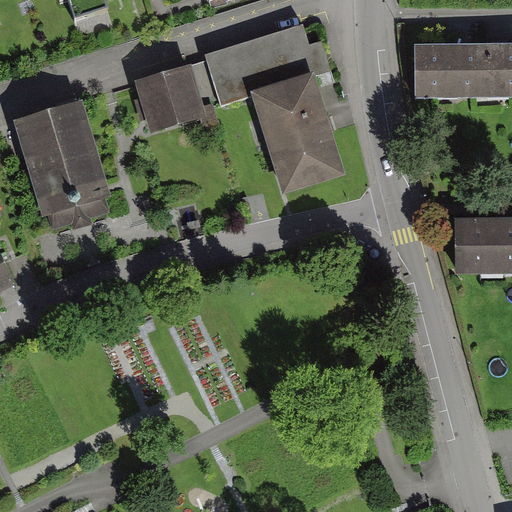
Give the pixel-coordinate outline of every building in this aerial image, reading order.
[(305,29),(207,58),(222,107),(258,96),(286,193),(350,174),(322,81),(334,78),(323,42),(310,46),(305,29)] [(511,48),(424,49),(424,98),(511,97),(511,48)] [(209,121),(194,73),(142,89),(157,137),(209,121)] [(84,105),(20,122),(45,217),(68,231),(100,223),(109,200),(84,105)] [(511,221),(463,222),(464,278),(511,276),(511,221)] [(0,254),(0,291),(14,285),(0,254)]
